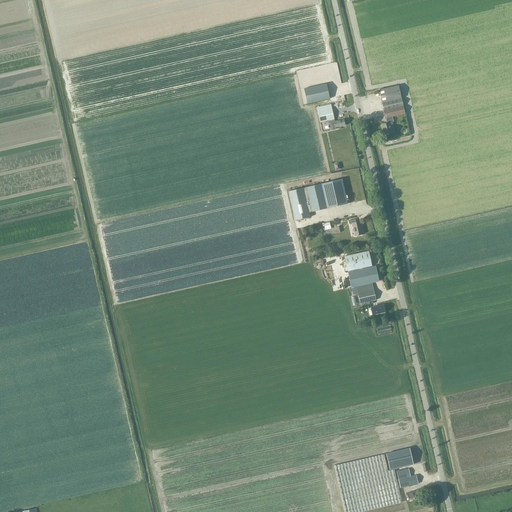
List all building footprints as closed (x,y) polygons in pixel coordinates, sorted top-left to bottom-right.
[(330,99),(327,84),(326,81),(303,86),(304,89),(307,104),(330,99)] [(379,90),(383,107),(402,103),(398,86),(379,90)] [(405,114),(402,103),(383,107),(387,123),(381,125),(384,134),(391,133),(389,123),(394,122),(393,117),(405,114)] [(335,128),(345,126),(344,120),(334,122),(333,120),(334,119),(331,105),(317,108),(320,123),(330,121),(331,127),(332,130),(335,129),(335,128)] [(342,179),(288,191),(295,220),(309,217),(308,212),(347,204),(342,179)] [(355,236),(363,234),(360,221),(356,222),(355,219),(349,221),(350,224),(352,224),(355,236)] [(347,271),(372,266),(368,250),(344,255),(347,271)] [(351,287),(378,281),(375,266),(348,272),(351,287)] [(360,304),(375,300),(372,284),(352,288),(353,296),(358,295),(360,304)] [(372,315),(385,312),(384,305),(370,308),(372,315)] [(390,470),(413,465),(409,448),(386,453),(390,470)] [(344,511),(357,511),(401,502),(394,469),(388,471),(384,454),(334,466),(344,511)] [(408,469),(396,472),(400,487),(417,483),(415,475),(410,476),(408,469)] [(416,496),(418,496),(417,490),(406,493),(408,501),(416,499),(416,496)]
